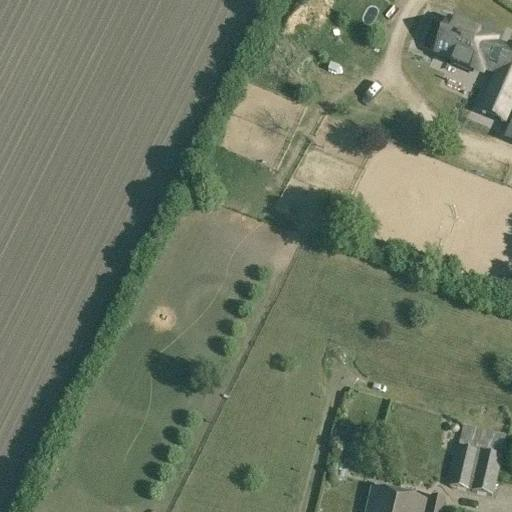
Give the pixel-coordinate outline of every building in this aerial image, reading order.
[(486,113),(508,122),(511,111),(511,45),(509,49),(494,43),(496,40),(449,21),(446,28),(442,26),(435,46),(439,47),(437,53),(455,60),(453,66),(471,73),(473,67),(484,72),(486,65),(501,71),(486,113)] [(337,426),(333,442),(351,446),(354,430),(337,426)] [(448,487),(492,497),(503,452),(504,453),(508,437),(494,434),(463,426),(448,487)] [(367,511),(395,511),(399,497),(373,491),(367,511)] [(395,511),(442,511),(445,501),(431,499),(430,504),(426,503),(425,503),(399,497),(395,511)]
